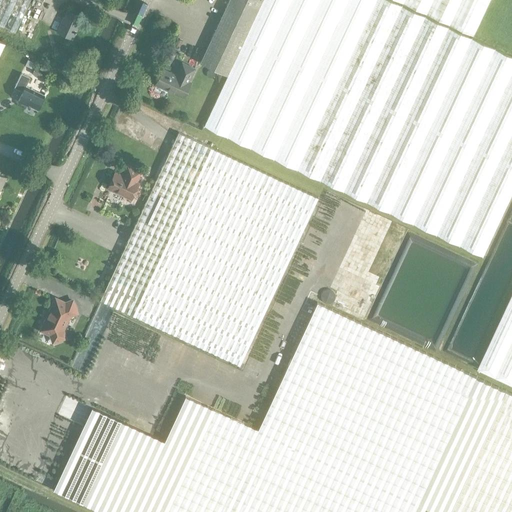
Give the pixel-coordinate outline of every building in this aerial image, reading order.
[(0,0),(0,25),(15,32),(30,0),(0,0)] [(227,74),(261,0),(228,0),(200,62),(227,74)] [(511,56),(391,0),(261,0),(227,74),(204,125),(482,255),(511,191),(511,56)] [(401,0),(472,33),(487,0),(401,0)] [(76,30),(81,18),(67,11),(63,18),(65,19),(63,24),(61,23),(57,31),(72,38),(75,32),(76,30)] [(28,60),(25,65),(32,68),(34,63),(28,60)] [(155,84),(156,85),(183,97),(191,82),(189,81),(195,68),(182,62),(176,75),(163,68),(155,84)] [(46,71),(47,72),(49,66),(42,63),(43,63),(42,63),(40,68),(47,71),(46,71)] [(37,109),(44,95),(26,86),(30,77),(21,73),(14,87),(22,91),(18,100),(28,105),(27,105),(29,106),(37,109)] [(135,316),(168,244),(213,148),(178,132),(100,299),(135,316)] [(213,148),(168,244),(135,316),(240,364),(318,197),(213,148)] [(138,177),(141,171),(127,165),(124,172),(125,172),(124,176),(115,172),(108,188),(131,199),(140,178),(138,177)] [(511,295),(478,368),(511,384),(511,295)] [(42,328),(41,329),(50,334),(53,341),(65,337),(62,330),(69,315),(77,312),(72,300),(65,303),(56,298),(55,300),(53,300),(50,306),(51,308),(50,310),(51,310),(47,319),(46,318),(46,320),(44,320),(41,326),(42,328)] [(162,389),(157,386),(158,384),(149,380),(144,389),(158,397),(162,389)] [(511,511),(511,393),(506,390),(449,511),(511,511)]
